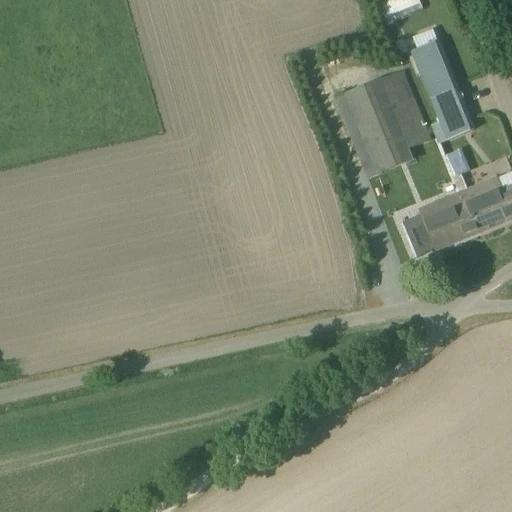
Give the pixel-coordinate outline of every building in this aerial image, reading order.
[(439,123),(432,126),(439,145),(473,131),(455,88),(437,43),(411,54),(412,58),(405,60),(410,74),(418,71),(429,99),(439,123)] [(436,151),(418,110),(402,72),(335,100),(369,179),(436,151)] [(459,195),(458,196),(461,202),(464,201),(467,207),(468,207),(479,234),(511,219),(511,173),(467,192),(459,195)] [(462,176),(453,180),(459,195),(467,192),(462,176)] [(461,202),(458,196),(420,212),(421,214),(406,220),(421,257),(479,234),(468,207),(467,207),(464,201),(461,202)]
